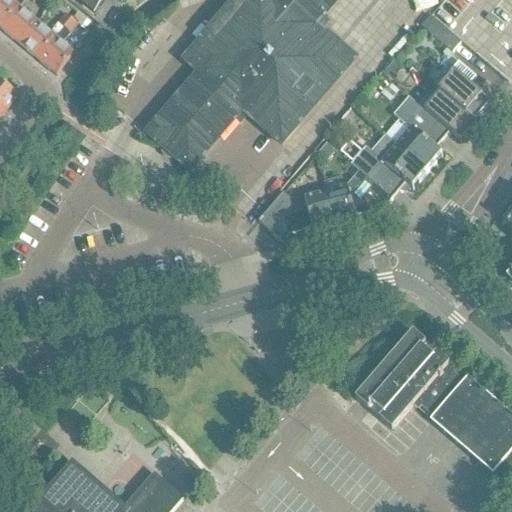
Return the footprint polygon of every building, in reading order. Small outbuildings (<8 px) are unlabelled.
[(17,0),(13,5),(7,0),(0,0),(0,32),(1,33),(19,10),(27,0),(17,0)] [(72,0),(93,17),(107,0),(72,0)] [(146,137),(161,150),(189,174),(241,114),(280,147),(354,62),(316,28),(339,0),(238,0),(184,64),(198,76),(146,137)] [(19,10),(1,33),(19,48),(38,26),(19,10)] [(50,36),(38,26),(19,48),(37,64),(56,41),(71,22),(65,17),(50,36)] [(431,20),(421,30),(451,57),(461,46),(431,20)] [(56,41),(37,64),(55,78),(74,56),(56,41)] [(478,80),(462,67),(438,95),(475,126),(491,108),(490,107),(500,96),(487,84),(476,96),(469,90),(478,80)] [(0,115),(2,117),(17,97),(0,84),(0,115)] [(395,97),(386,90),(380,96),(389,104),(395,97)] [(438,95),(423,113),(449,135),(459,144),(475,126),(438,95)] [(398,123),(385,139),(427,175),(442,158),(435,152),(449,135),(423,113),(408,100),(392,118),(398,123)] [(427,175),(385,139),(370,156),(364,151),(350,167),(391,203),(405,187),(412,193),(427,175)] [(345,188),(324,194),(336,235),(358,229),(355,221),(371,217),(376,221),(391,203),(350,167),(346,171),(348,178),(352,181),(345,188)] [(336,235),(324,194),(292,202),(284,195),(258,225),(283,246),(288,239),(312,233),(314,241),(336,235)] [(511,214),(509,213),(501,225),(511,232),(511,214)] [(431,424),(493,478),(511,455),(511,421),(467,382),(464,385),(446,370),(449,367),(412,335),(355,402),(391,434),(416,405),(434,421),(431,424)] [(72,468),(71,467),(32,511),(173,511),(182,502),(181,501),(180,502),(153,478),(124,511),(114,511),(68,473),(72,468)]
